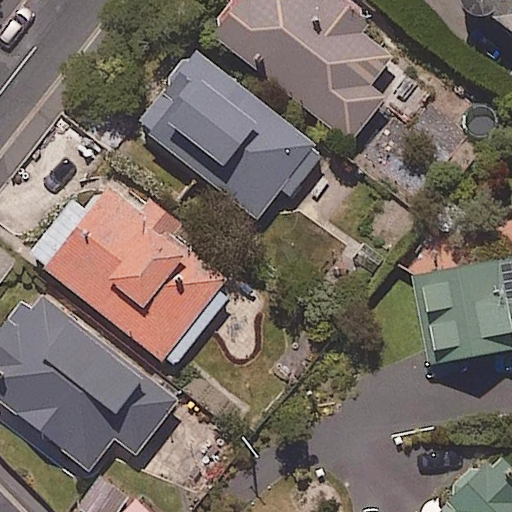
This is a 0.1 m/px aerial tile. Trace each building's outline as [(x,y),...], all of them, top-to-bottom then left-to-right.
[(370,93),(392,64),(364,43),(371,34),(325,0),(237,0),(206,41),(350,150),(385,104),(370,93)] [(511,0),(453,0),(452,2),(511,48),(511,0)] [(322,160),(193,61),(137,135),(265,233),(322,160)] [(140,221),(106,195),(83,225),(67,214),(43,246),(60,260),(46,278),(170,372),(223,303),(224,284),(172,245),(180,235),(148,211),(140,221)] [(511,266),(413,286),(431,377),(511,361),(511,266)] [(150,395),(34,296),(0,336),(0,410),(84,481),(116,444),(135,461),(179,408),(155,388),(150,395)] [(511,511),(511,485),(493,467),(448,511),(511,511)]
